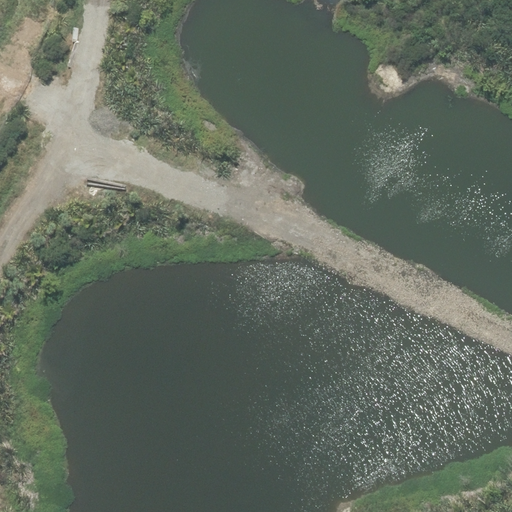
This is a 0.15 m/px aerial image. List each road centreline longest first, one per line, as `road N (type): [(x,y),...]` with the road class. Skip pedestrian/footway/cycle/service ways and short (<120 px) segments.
road 1 (track): [(67,153),(182,183),(398,280)]
road 2 (track): [(0,246),(67,153),(99,0)]
